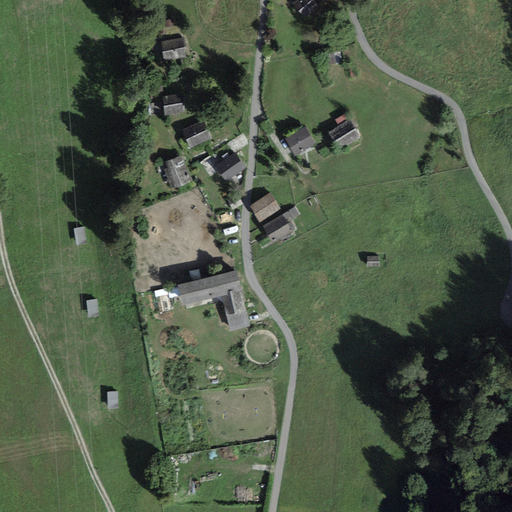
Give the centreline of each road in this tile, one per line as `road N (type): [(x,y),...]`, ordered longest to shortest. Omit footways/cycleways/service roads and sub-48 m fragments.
road 1 (unclassified): [(275,511),(295,353),(255,285),(245,224),(263,0)]
road 2 (track): [(0,214),(7,275),(115,511)]
road 3 (unclassified): [(345,0),(379,64),(455,110),(511,244)]
